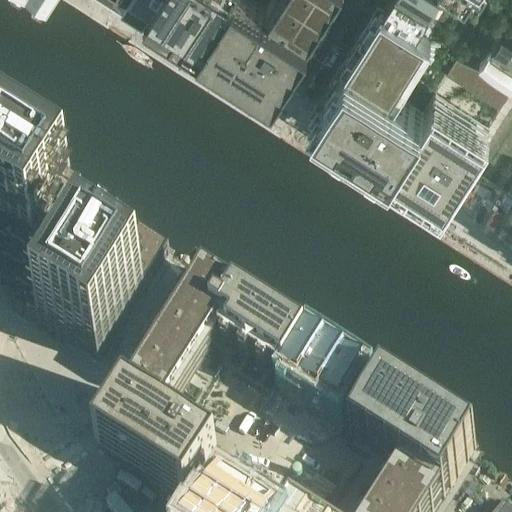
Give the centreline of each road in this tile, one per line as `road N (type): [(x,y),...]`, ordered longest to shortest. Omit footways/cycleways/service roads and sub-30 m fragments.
road 1 (residential): [(32,494),(179,273)]
road 2 (residential): [(113,0),(283,108)]
road 3 (residential): [(283,108),(445,211)]
road 4 (residential): [(352,0),(283,108)]
road 5 (residential): [(511,107),(445,211)]
